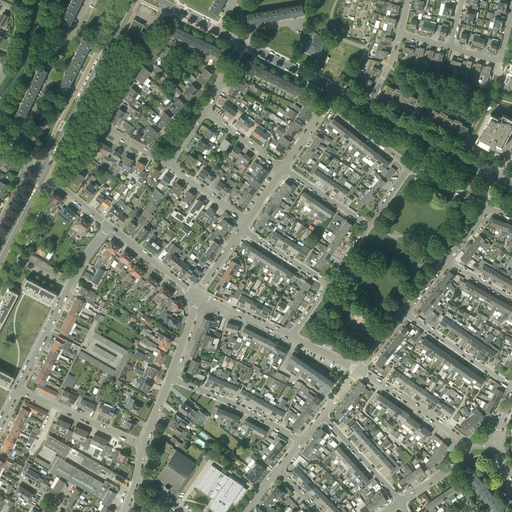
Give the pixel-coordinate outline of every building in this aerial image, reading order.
[(71,0),(66,10),(75,14),(78,7),(80,8),(82,5),(80,4),(81,0),(71,0)] [(222,9),(224,6),(222,5),(224,0),(213,0),(209,10),(217,15),(220,8),(222,9)] [(477,6),(478,0),(469,0),(468,4),(473,5),(472,8),(478,9),(479,6),(477,6)] [(445,4),(443,10),(452,12),(453,10),(452,10),(453,6),(449,5),(450,2),(444,1),(443,3),(445,4)] [(422,11),(424,5),(415,2),(414,4),(415,5),(414,9),(416,9),(416,12),(424,14),(425,11),(422,11)] [(386,16),(394,18),(395,15),(397,15),(399,10),(397,9),(398,5),(389,3),(388,8),(391,9),(389,16),(386,16)] [(284,8),(286,17),(293,16),(293,18),(297,17),(297,15),(304,14),(303,5),(284,8)] [(507,7),(498,5),(497,11),(495,10),(494,13),(500,15),(501,12),(505,13),(506,9),(507,9),(507,7)] [(275,19),(275,21),(279,20),(278,18),(286,17),(284,8),(266,11),(267,20),(275,19)] [(477,12),(478,9),(472,8),(471,10),(467,9),(466,13),(465,13),(465,15),(474,17),(475,12),(477,12)] [(75,14),(66,10),(58,26),(67,31),(70,24),(72,25),(73,21),(72,21),(75,14)] [(452,14),(452,12),(443,10),(442,16),(439,15),(439,18),(447,20),(447,17),(450,18),(451,14),(452,14)] [(267,20),(266,11),(247,14),(249,23),(256,22),(256,24),(260,23),(260,21),(267,20)] [(491,12),(489,21),(494,22),(503,25),(503,23),(504,19),(500,17),(500,15),(494,13),(491,12)] [(0,23),(4,26),(7,21),(6,20),(8,17),(3,13),(0,18),(0,17),(0,23)] [(473,23),(474,17),(465,15),(465,17),(464,21),(467,22),(466,25),(474,27),(475,24),(473,23)] [(394,18),(386,16),(384,22),(388,23),(386,31),(391,32),(392,28),(394,29),(395,23),(393,23),(394,18)] [(126,31),(133,35),(138,37),(141,31),(145,23),(133,18),(126,31)] [(419,26),(421,20),(418,19),(418,21),(411,19),(409,29),(413,30),(413,29),(415,30),(417,25),(419,26)] [(427,33),(430,23),(429,23),(429,24),(424,22),(424,20),(421,20),(419,26),(422,26),(421,32),(425,33),(427,33)] [(503,25),(494,22),(492,28),(490,28),(489,30),(497,32),(498,30),(501,30),(502,26),(502,27),(503,25)] [(175,36),(179,28),(176,27),(177,26),(172,24),(172,25),(168,23),(164,31),(175,36)] [(437,31),(439,24),(436,24),(435,25),(430,24),(430,23),(427,33),(429,34),(433,35),(434,30),(437,31)] [(439,24),(437,31),(440,31),(439,37),(441,37),(441,38),(445,39),(447,29),(441,27),(442,25),(439,24)] [(182,30),(179,28),(175,36),(186,41),(190,34),(187,32),(187,31),(182,29),(182,30)] [(380,39),(379,44),(386,46),(388,46),(389,42),(391,43),(392,38),(388,37),(389,35),(389,36),(390,33),(391,33),(392,32),(391,32),(386,31),(382,30),(382,31),(380,39)] [(145,33),(141,31),(138,37),(133,35),(130,42),(134,44),(135,43),(139,45),(140,41),(141,42),(146,33),(145,33)] [(319,35),(318,35),(316,33),(311,31),(309,35),(308,38),(307,37),(307,36),(304,41),(305,41),(306,41),(305,43),(306,43),(302,50),(317,57),(318,58),(319,59),(323,52),(321,51),(322,50),(322,49),(323,48),(323,46),(323,44),(323,42),(322,40),(321,38),(320,36),(319,36),(319,35)] [(470,39),(471,33),(468,33),(468,34),(462,33),(459,43),(463,44),(463,43),(465,44),(467,39),(470,39)] [(477,47),(480,37),(480,38),(474,36),(474,34),(471,33),(470,39),(473,40),(471,46),(475,47),(477,47)] [(194,35),(190,34),(186,41),(197,47),(201,39),(198,38),(199,36),(194,34),(194,35)] [(487,44),(489,38),(486,37),(486,39),(480,38),(480,37),(477,47),(479,48),(483,49),(485,44),(487,44)] [(83,38),(74,55),(83,59),(86,52),(88,53),(89,50),(88,49),(91,42),(83,38)] [(489,38),(487,44),(490,45),(489,50),(491,51),(495,53),(498,43),(492,41),(492,39),(489,38)] [(205,41),(201,39),(197,47),(208,52),(212,44),(209,43),(210,42),(205,39),(205,41)] [(220,47),(216,45),(215,44),(215,46),(212,44),(208,52),(219,57),(223,50),(220,48),(220,47)] [(376,52),(375,57),(384,60),(385,56),(387,56),(388,51),(384,50),(385,49),(386,46),(379,44),(377,52),(376,52)] [(410,65),(412,55),(414,47),(415,47),(415,45),(410,44),(409,47),(408,46),(408,45),(405,44),(402,52),(407,54),(405,64),(410,65)] [(155,46),(152,51),(158,56),(161,58),(165,53),(155,46)] [(418,48),(415,47),(414,47),(412,55),(417,56),(414,66),(419,68),(422,58),(424,50),(425,48),(420,47),(419,49),(417,49),(418,48)] [(427,51),(424,50),(422,58),(427,59),(424,69),(429,70),(432,60),(434,52),(434,51),(429,49),(429,52),(427,51)] [(154,61),(158,56),(152,51),(148,56),(154,61)] [(437,53),(434,52),(432,60),(436,62),(434,72),(439,73),(441,64),(442,64),(443,61),(442,60),(444,54),(439,52),(438,55),(437,54),(437,53)] [(66,72),(74,76),(77,69),(79,70),(81,67),(79,66),(83,59),(74,55),(66,72)] [(457,78),(460,68),(462,60),(463,59),(458,57),(457,60),(455,59),(456,58),(452,57),(450,66),(455,67),(452,77),(457,78)] [(368,66),(365,71),(372,75),(374,76),(376,72),(378,73),(380,69),(376,67),(377,65),(378,66),(380,62),(381,62),(371,59),(371,60),(371,61),(368,67),(368,66)] [(255,64),(256,63),(251,60),(251,62),(247,60),(243,67),(254,73),(258,65),(255,64)] [(465,61),(462,60),(460,68),(465,70),(462,79),(467,81),(470,71),(469,71),(472,63),(472,61),(467,60),(467,62),(465,62),(465,61)] [(475,64),(472,63),(469,71),(470,71),(474,72),(472,82),(477,83),(479,74),(481,66),(482,64),(477,63),(476,65),(475,65),(475,64)] [(261,67),(258,65),(254,73),(265,78),(269,71),(266,69),(266,68),(261,65),(261,67)] [(485,66),(481,66),(479,74),(484,75),(481,85),(486,86),(489,77),(490,78),(491,74),(490,74),(492,67),(487,65),(486,68),(484,67),(485,66)] [(42,81),(44,82),(45,79),(44,78),(47,71),(39,67),(30,84),(39,88),(42,81)] [(140,72),(147,77),(150,72),(144,67),(140,72)] [(205,68),(201,74),(207,79),(211,74),(205,68)] [(265,78),(269,80),(276,84),(280,76),(277,75),(278,73),(273,71),(272,72),(269,71),(265,78)] [(361,78),(358,83),(367,88),(369,84),(370,85),(373,81),(369,79),(370,77),(371,78),(372,75),(365,71),(361,78)] [(65,93),(68,88),(69,86),(71,87),(72,84),(70,83),(74,76),(66,72),(57,88),(65,93)] [(143,83),(146,85),(150,80),(147,77),(140,72),(136,78),(143,83)] [(203,84),(207,79),(201,74),(197,79),(203,84)] [(287,89),(291,82),(288,80),(289,79),(284,77),(283,78),(280,76),(276,84),(287,89)] [(232,86),(239,90),(241,86),(242,87),(243,84),(236,79),(232,86)] [(299,84),(295,82),(294,82),(294,83),(291,82),(287,89),(298,95),(302,87),(298,85),(299,84)] [(30,84),(22,100),(30,105),(34,98),(35,99),(37,96),(35,95),(39,88),(30,84)] [(172,87),(175,90),(179,95),(182,92),(174,85),(172,87)] [(187,89),(193,95),(198,90),(192,85),(187,89)] [(392,96),(393,94),(396,89),(395,89),(388,85),(385,92),(392,96)] [(239,90),(232,86),(229,92),(236,96),(238,93),(237,93),(239,90)] [(396,87),(395,89),(396,89),(393,94),(400,98),(403,93),(404,91),(396,87)] [(127,93),(134,98),(138,93),(131,88),(127,93)] [(193,95),(187,89),(182,94),(188,100),(193,95)] [(134,98),(127,93),(123,98),(133,106),(137,100),(134,98)] [(400,98),(399,100),(406,104),(407,102),(410,96),(403,93),(400,98)] [(410,95),(410,96),(407,102),(414,105),(414,106),(417,100),(418,99),(410,95)] [(174,103),(179,109),(184,104),(178,98),(174,103)] [(25,114),(27,115),(29,112),(27,111),(30,105),(22,100),(14,117),(22,121),(25,114)] [(179,109),(174,103),(171,100),(166,105),(163,102),(161,104),(165,109),(168,106),(169,107),(169,108),(174,114),(179,109)] [(414,106),(414,105),(413,107),(420,111),(424,104),(417,100),(414,106)] [(226,114),(231,108),(225,103),(220,110),(226,114)] [(237,111),(239,113),(243,107),(245,104),(242,103),(237,111)] [(303,106),(301,108),(309,114),(312,110),(311,110),(313,108),(306,103),(304,107),(303,106)] [(309,114),(301,108),(296,104),(293,107),(300,112),(298,115),(305,120),(309,114)] [(124,121),(129,114),(125,111),(124,112),(119,108),(115,114),(123,120),(124,121)] [(231,108),(226,114),(232,118),(236,112),(231,108)] [(288,112),(295,117),(297,114),(290,109),(288,112)] [(437,120),(437,118),(440,112),(433,109),(429,116),(437,120)] [(263,116),(261,115),(261,116),(263,117),(266,120),(271,113),(267,111),(263,116)] [(441,111),(440,112),(437,118),(444,122),(447,116),(448,115),(441,111)] [(160,117),(166,123),(171,118),(164,112),(160,117)] [(295,117),(288,112),(286,114),(293,120),(295,117)] [(502,155),(511,136),(511,119),(500,113),(498,117),(490,113),(489,116),(486,115),(473,140),(502,155)] [(116,124),(118,122),(121,123),(123,120),(115,114),(111,120),(116,124)] [(242,126),(247,119),(241,115),(236,122),(242,126)] [(444,122),(443,123),(451,127),(452,125),(451,125),(454,120),(447,116),(444,122)] [(166,123),(160,117),(156,123),(162,128),(166,123)] [(331,131),(334,128),(339,122),(334,119),(332,120),(330,118),(324,125),(328,128),(331,131)] [(455,118),(454,120),(451,125),(452,125),(458,129),(459,129),(461,124),(462,124),(462,122),(455,118)] [(37,131),(29,135),(32,140),(39,136),(38,134),(39,134),(44,127),(47,129),(52,123),(46,119),(37,131)] [(247,119),(242,126),(248,130),(253,124),(247,119)] [(291,120),(288,124),(298,130),(302,125),(295,120),(293,122),(291,120)] [(339,131),(343,126),(339,122),(334,128),(339,131)] [(132,128),(133,127),(127,123),(123,127),(126,130),(125,132),(128,134),(132,128)] [(294,136),(298,130),(288,124),(284,129),(279,125),(277,128),(288,135),(289,133),(294,136)] [(469,128),(462,124),(461,124),(459,129),(458,129),(457,131),(465,135),(469,128)] [(343,126),(339,131),(344,135),(348,130),(343,126)] [(152,128),(151,127),(147,132),(153,138),(158,133),(152,127),(152,128)] [(258,138),(263,131),(257,127),(252,133),(258,138)] [(204,134),(210,138),(209,139),(214,142),(216,139),(216,138),(219,134),(215,131),(214,132),(209,128),(204,134)] [(274,138),(287,147),(290,141),(286,138),(288,135),(277,128),(275,132),(281,136),(278,140),(274,138)] [(147,132),(144,130),(139,135),(149,143),(153,138),(147,132)] [(346,142),(348,139),(352,133),(348,130),(344,135),(341,138),(344,140),(341,143),(344,145),(346,142)] [(263,131),(258,138),(264,142),(269,135),(263,131)] [(320,132),(318,135),(317,135),(314,140),(322,145),(326,139),(327,137),(327,136),(325,135),(320,132)] [(352,133),(348,139),(353,142),(357,137),(352,133)] [(287,147),(274,138),(273,139),(271,137),(270,138),(267,142),(270,144),(270,145),(275,149),(276,148),(283,153),(287,147)] [(357,137),(353,142),(350,146),(353,147),(350,151),(352,153),(354,150),(362,141),(357,137)] [(223,147),(226,150),(229,146),(230,145),(229,145),(231,143),(225,138),(220,146),(217,144),(214,149),(216,151),(219,148),(221,149),(223,147)] [(196,147),(203,152),(206,148),(208,149),(210,147),(212,148),(214,145),(209,142),(207,145),(201,140),(196,147)] [(311,144),(316,148),(318,146),(320,148),(320,147),(324,149),(325,149),(326,148),(322,145),(314,140),(311,144)] [(367,144),(362,141),(354,150),(352,153),(351,154),(353,155),(357,150),(360,153),(362,150),(367,144)] [(101,160),(102,160),(105,162),(108,157),(105,155),(109,148),(109,147),(102,143),(100,146),(98,145),(95,150),(99,152),(101,153),(100,155),(103,157),(101,160)] [(307,149),(315,154),(318,149),(316,148),(311,144),(307,149)] [(360,153),(358,156),(360,158),(358,160),(360,162),(364,156),(371,148),(367,144),(362,150),(360,153)] [(231,161),(235,164),(238,159),(236,157),(241,150),(235,146),(229,154),(233,157),(231,161)] [(369,159),(370,160),(376,152),(371,148),(364,156),(366,158),(369,160),(369,159)] [(315,156),(318,158),(319,157),(315,154),(307,149),(304,154),(310,158),(312,159),(315,156)] [(108,157),(105,162),(107,163),(110,159),(116,162),(120,153),(114,150),(110,158),(108,157)] [(381,155),(376,152),(370,160),(374,163),(381,155)] [(238,159),(235,164),(237,165),(239,162),(242,165),(243,164),(248,167),(250,164),(248,162),(251,158),(246,153),(241,161),(238,159)] [(306,163),(310,158),(304,154),(301,159),(306,163)] [(195,167),(199,161),(201,162),(203,159),(197,156),(196,158),(191,155),(186,162),(192,166),(195,167)] [(373,170),(379,163),(381,164),(385,159),(381,155),(374,163),(371,168),(373,170)] [(119,162),(117,167),(114,172),(117,174),(120,168),(128,173),(129,171),(130,171),(132,167),(129,166),(132,160),(126,156),(122,163),(122,164),(119,162)] [(7,158),(6,160),(4,158),(0,162),(0,163),(6,167),(4,170),(6,171),(13,163),(7,158)] [(308,172),(309,170),(307,168),(306,169),(303,167),(304,165),(307,167),(309,165),(306,163),(301,159),(298,164),(300,166),(298,168),(304,172),(305,171),(308,172)] [(383,171),(381,174),(384,176),(386,174),(388,171),(385,169),(390,163),(385,159),(381,164),(378,167),(383,171)] [(145,165),(138,161),(135,166),(133,165),(132,167),(130,171),(129,172),(132,174),(133,171),(135,173),(138,175),(140,177),(141,178),(144,172),(141,170),(145,165)] [(74,171),(77,173),(78,174),(72,181),(75,183),(74,184),(77,185),(78,185),(85,177),(80,173),(84,168),(79,164),(74,171)] [(325,170),(316,164),(310,171),(310,172),(309,173),(318,179),(322,173),(325,170)] [(258,173),(265,177),(269,171),(268,171),(268,170),(267,169),(262,166),(258,173)] [(153,167),(149,173),(155,176),(154,177),(156,181),(161,175),(157,173),(159,171),(153,167)] [(209,172),(203,168),(198,174),(205,179),(209,172)] [(211,169),(209,172),(205,179),(210,183),(214,178),(216,179),(218,177),(218,176),(219,176),(221,173),(218,170),(216,173),(211,169)] [(265,177),(258,173),(255,170),(253,169),(252,171),(251,172),(253,173),(251,176),(261,183),(265,177)] [(332,172),(330,170),(328,172),(325,170),(322,173),(318,179),(323,183),(330,173),(331,174),(332,172)] [(379,180),(377,182),(382,187),(386,182),(381,178),(381,177),(376,172),(374,174),(376,176),(375,177),(379,180)] [(261,183),(251,176),(246,173),(245,176),(249,179),(247,182),(250,184),(257,189),(261,183)] [(332,180),(330,178),(332,175),(331,174),(330,173),(323,183),(328,186),(332,180)] [(87,185),(83,190),(91,196),(99,186),(93,182),(96,178),(92,174),(87,180),(89,182),(89,183),(87,185)] [(165,175),(160,182),(166,186),(171,179),(165,175)] [(328,186),(333,190),(337,183),(339,180),(341,181),(342,179),(339,177),(338,179),(335,176),(332,180),(328,186)] [(339,180),(337,183),(333,190),(338,193),(342,187),(344,184),(347,179),(344,177),(342,179),(341,181),(339,180)] [(230,178),(225,184),(221,191),(226,195),(231,189),(233,191),(234,190),(236,187),(238,184),(235,182),(234,184),(232,182),(233,181),(230,178)] [(223,181),(220,179),(215,186),(221,191),(225,184),(222,182),(223,181)] [(285,182),(282,187),(288,191),(292,193),(296,186),(289,182),(288,183),(285,182)] [(373,187),(378,191),(382,187),(377,182),(373,187)] [(176,183),(171,190),(177,194),(182,187),(176,183)] [(253,194),(257,189),(250,184),(249,186),(245,183),(242,187),(253,194)] [(102,191),(96,199),(98,201),(98,202),(100,203),(101,204),(105,198),(108,195),(105,193),(107,191),(106,190),(108,188),(107,187),(108,186),(105,184),(101,188),(103,190),(102,191)] [(349,196),(355,187),(352,185),(350,188),(344,184),(342,187),(338,193),(344,197),(345,196),(348,198),(349,196)] [(238,189),(236,187),(234,190),(249,200),(253,194),(242,187),(240,190),(238,189)] [(284,195),(288,191),(282,187),(278,191),(284,195)] [(369,191),(374,196),(378,191),(373,187),(369,191)] [(118,192),(117,192),(113,198),(116,200),(117,198),(120,194),(123,190),(121,188),(118,192)] [(164,196),(155,188),(147,199),(150,202),(156,206),(164,196)] [(229,196),(245,206),(249,200),(234,190),(233,191),(232,192),(229,196)] [(54,202),(58,195),(54,191),(49,199),(46,205),(49,207),(52,200),(54,202)] [(186,199),(189,201),(194,195),(188,191),(181,201),(183,202),(186,199)] [(278,191),(275,196),(281,200),(284,195),(278,191)] [(362,193),(360,191),(358,193),(361,195),(358,197),(367,205),(370,200),(365,196),(362,193)] [(374,196),(369,191),(365,196),(370,200),(374,196)] [(299,210),(300,210),(302,207),(309,195),(304,192),(301,197),(303,199),(300,202),(301,202),(298,208),(300,209),(299,210)] [(55,203),(52,210),(51,212),(54,214),(54,212),(58,205),(63,198),(58,195),(54,202),(55,203)] [(307,210),(314,199),(309,195),(302,207),(304,208),(307,210)] [(277,205),(279,206),(283,201),(281,200),(275,196),(272,201),(277,205)] [(105,198),(101,204),(102,205),(103,206),(104,206),(106,208),(113,199),(110,197),(108,200),(105,198)] [(367,205),(358,197),(356,200),(359,203),(357,205),(363,209),(367,205)] [(114,207),(113,206),(107,213),(111,216),(120,204),(123,201),(120,198),(119,199),(115,204),(116,205),(114,207)] [(182,222),(184,219),(186,221),(185,222),(189,224),(194,217),(195,217),(201,210),(205,206),(201,203),(203,202),(199,199),(198,200),(197,200),(192,206),(193,206),(190,211),(189,210),(188,212),(189,213),(185,217),(178,211),(174,216),(182,222)] [(324,205),(314,199),(307,210),(311,213),(313,215),(312,216),(315,218),(324,205)] [(111,216),(115,220),(120,212),(119,211),(122,206),(124,208),(127,204),(123,200),(123,201),(120,204),(111,216)] [(274,210),(277,205),(272,201),(268,206),(274,210)] [(141,216),(137,221),(133,218),(131,221),(131,222),(126,228),(127,229),(126,229),(128,231),(128,230),(131,232),(132,231),(133,231),(139,223),(142,226),(151,213),(156,206),(150,202),(140,215),(141,216)] [(125,217),(132,209),(131,208),(132,206),(129,203),(125,209),(116,221),(120,224),(125,217)] [(329,208),(324,205),(315,218),(318,220),(319,219),(321,220),(329,208)] [(71,219),(70,219),(75,213),(67,206),(65,209),(62,207),(58,213),(57,214),(68,223),(71,219)] [(171,206),(166,213),(171,217),(176,210),(171,206)] [(265,211),(278,220),(279,220),(274,217),(277,212),(274,210),(268,206),(265,211)] [(212,214),(215,210),(210,207),(205,212),(209,215),(205,220),(210,224),(213,221),(214,219),(211,217),(213,214),(212,214)] [(330,217),(332,218),(336,213),(329,208),(321,220),(319,223),(321,224),(325,218),(326,219),(328,216),(330,217)] [(130,221),(137,212),(134,210),(127,219),(130,221)] [(273,219),(277,222),(278,220),(265,211),(262,216),(267,220),(269,218),(272,220),(273,219)] [(153,215),(151,213),(142,226),(144,227),(142,230),(136,237),(142,241),(147,234),(149,235),(153,229),(147,224),(151,218),(153,215)] [(74,229),(75,229),(77,231),(80,228),(85,221),(85,220),(84,219),(83,219),(81,217),(81,218),(77,215),(74,220),(76,222),(71,228),(73,230),(74,229)] [(272,230),(274,228),(268,224),(270,221),(267,220),(262,216),(258,221),(264,225),(267,227),(270,229),(272,230)] [(489,228),(496,230),(499,220),(493,218),(489,228)] [(340,224),(341,224),(348,230),(352,224),(344,219),(340,224)] [(500,236),(505,222),(499,220),(496,230),(498,231),(497,236),(499,237),(500,236)] [(82,237),(83,235),(88,229),(87,228),(90,224),(88,223),(87,222),(86,221),(85,221),(80,228),(77,231),(80,233),(81,234),(80,235),(82,237)] [(222,227),(229,231),(233,226),(225,221),(223,223),(224,224),(222,227)] [(260,230),(264,225),(258,221),(255,226),(260,230)] [(339,227),(332,222),(330,224),(333,226),(340,230),(345,234),(348,230),(341,224),(339,227)] [(511,224),(505,222),(500,236),(502,237),(503,233),(506,235),(511,224)] [(277,241),(282,244),(288,235),(285,233),(290,226),(288,225),(285,228),(283,232),(277,241)] [(283,232),(285,228),(283,226),(281,229),(280,228),(277,227),(275,230),(271,237),(277,241),(283,232)] [(337,234),(336,235),(342,239),(345,234),(340,230),(333,226),(331,228),(334,230),(334,231),(337,234)] [(225,237),(229,231),(222,227),(220,230),(217,228),(214,232),(212,231),(210,233),(214,237),(216,234),(217,235),(219,233),(225,237)] [(153,229),(149,235),(149,236),(151,238),(146,244),(149,246),(149,247),(150,248),(151,248),(152,249),(158,240),(155,238),(157,235),(153,233),(156,230),(154,228),(153,229)] [(482,232),(491,239),(493,236),(484,229),(482,232)] [(336,235),(334,238),(331,235),(326,232),(324,235),(326,236),(329,238),(333,240),(338,244),(342,239),(336,235)] [(287,247),(291,241),(293,238),(288,235),(282,244),(287,247)] [(491,245),(489,243),(488,242),(487,244),(483,241),(485,239),(480,235),(476,239),(488,249),(491,245)] [(479,246),(486,251),(488,249),(476,239),(472,244),(477,248),(479,246)] [(161,243),(158,240),(152,249),(153,249),(152,250),(154,251),(155,251),(158,253),(162,248),(164,249),(168,244),(165,242),(163,241),(161,243)] [(333,240),(329,245),(335,249),(338,244),(333,240)] [(101,263),(103,260),(105,256),(115,244),(111,241),(105,247),(107,249),(103,254),(101,258),(100,257),(96,263),(94,267),(98,269),(99,268),(101,263)] [(209,247),(215,251),(220,245),(214,241),(209,247)] [(291,241),(287,247),(292,251),(296,244),(291,241)] [(335,249),(329,245),(328,247),(324,245),(317,241),(316,243),(318,244),(319,245),(331,254),(335,249)] [(174,255),(172,253),(177,247),(171,242),(165,250),(169,252),(165,257),(166,256),(167,257),(165,259),(166,260),(167,261),(168,261),(169,262),(174,255)] [(244,242),(241,247),(245,250),(244,251),(243,253),(246,254),(246,253),(250,256),(254,248),(244,242)] [(105,256),(103,260),(101,263),(102,264),(103,263),(105,264),(108,258),(112,253),(114,254),(119,247),(115,244),(105,256)] [(302,248),(296,244),(292,251),(297,254),(302,248)] [(304,244),(302,248),(297,254),(304,258),(310,248),(304,244)] [(472,244),(468,248),(474,253),(477,248),(472,244)] [(319,252),(328,259),(331,254),(319,245),(318,248),(321,250),(319,252)] [(215,251),(209,247),(205,253),(211,258),(215,251)] [(173,265),(179,258),(177,257),(182,250),(179,248),(174,255),(169,262),(171,263),(171,264),(172,265),(173,265)] [(179,270),(189,257),(184,263),(181,260),(187,254),(189,251),(187,248),(184,252),(179,258),(173,265),(179,270)] [(254,260),(259,251),(254,248),(250,256),(249,257),(254,260)] [(468,248),(465,253),(470,257),(474,253),(468,248)] [(113,268),(116,270),(128,254),(124,251),(119,258),(120,259),(113,268)] [(259,251),(254,260),(256,262),(254,265),(257,266),(264,254),(259,251)] [(313,254),(311,253),(311,254),(325,263),(328,259),(319,252),(317,255),(314,253),(313,254)] [(466,263),(470,257),(465,253),(460,258),(466,263)] [(132,263),(130,261),(133,258),(128,254),(116,270),(119,272),(126,263),(128,264),(127,265),(129,267),(131,264),(132,263)] [(264,254),(257,266),(259,267),(261,264),(264,266),(269,257),(264,254)] [(312,258),(317,262),(315,265),(321,269),(325,263),(311,254),(307,259),(310,261),(312,258)] [(203,255),(198,263),(195,267),(198,268),(199,267),(202,269),(208,259),(203,255)] [(183,273),(189,266),(193,260),(189,257),(179,270),(183,273)] [(269,257),(264,266),(268,269),(266,272),(267,273),(274,261),(269,257)] [(229,266),(237,271),(238,271),(235,270),(238,264),(232,260),(229,266)] [(492,265),(483,260),(478,267),(477,269),(487,274),(493,264),(492,265)] [(274,261),(267,273),(269,274),(271,271),(273,272),(271,275),(272,275),(279,264),(274,261)] [(183,273),(188,277),(192,271),(193,270),(195,267),(198,263),(195,262),(191,268),(189,266),(183,273)] [(129,267),(128,268),(131,270),(130,271),(131,273),(126,280),(129,282),(140,268),(135,265),(134,266),(131,264),(129,267)] [(274,283),(275,281),(284,267),(279,264),(272,275),(274,277),(269,284),(271,286),(274,283)] [(498,267),(493,264),(487,274),(492,277),(498,267)] [(503,270),(500,268),(502,265),(499,264),(498,267),(492,277),(497,280),(501,274),(503,270)] [(236,275),(237,271),(229,266),(225,272),(231,276),(233,273),(236,275)] [(289,270),(284,267),(275,281),(276,282),(277,283),(281,277),(283,278),(283,279),(289,270)] [(497,280),(508,286),(511,280),(511,278),(511,267),(510,270),(508,273),(506,272),(503,270),(501,274),(497,280)] [(104,271),(99,268),(98,269),(92,277),(91,280),(96,283),(98,281),(104,271)] [(140,268),(129,282),(125,287),(129,290),(133,285),(132,284),(137,277),(139,279),(144,272),(140,268)] [(295,277),(297,275),(289,270),(283,279),(286,281),(288,277),(290,279),(289,280),(292,281),(294,279),(295,277)] [(195,273),(192,271),(188,277),(191,279),(191,280),(193,281),(194,281),(199,276),(195,273)] [(446,276),(451,280),(455,276),(450,271),(446,276)] [(231,276),(225,272),(222,278),(228,281),(231,276)] [(141,294),(142,293),(143,293),(154,279),(149,276),(144,282),(146,284),(141,290),(139,293),(141,294)] [(298,283),(303,286),(308,290),(311,284),(306,281),(304,283),(299,280),(301,278),(298,276),(295,281),(298,283)] [(442,281),(455,291),(456,289),(452,285),(452,284),(450,282),(451,280),(446,276),(442,281)] [(21,287),(36,294),(41,285),(26,277),(21,287)] [(225,287),(228,281),(222,278),(219,283),(225,287)] [(143,293),(142,294),(145,297),(147,294),(151,289),(153,290),(159,283),(154,279),(143,293)] [(453,293),(455,291),(442,281),(439,285),(447,292),(449,289),(453,293)] [(461,285),(459,288),(470,295),(467,301),(469,302),(478,287),(467,281),(467,282),(464,281),(462,285),(461,285)] [(225,287),(219,283),(215,289),(222,293),(225,287)] [(36,294),(43,298),(51,302),(56,293),(41,285),(36,294)] [(435,290),(440,294),(446,299),(447,298),(444,295),(447,292),(439,285),(435,290)] [(95,293),(89,290),(81,286),(82,286),(79,292),(78,292),(86,296),(87,295),(88,296),(86,299),(93,303),(95,300),(94,299),(96,294),(95,293)] [(154,301),(157,303),(168,290),(163,286),(158,293),(159,294),(154,301)] [(308,290),(303,286),(299,291),(305,295),(308,290)] [(474,298),(477,300),(480,296),(483,290),(478,287),(469,302),(471,304),(472,302),(474,298)] [(1,303),(10,308),(18,293),(8,288),(1,303)] [(292,294),(296,296),(302,300),(305,295),(299,291),(296,289),(295,289),(292,294)] [(172,294),(168,290),(157,303),(160,306),(165,299),(167,301),(172,294)] [(431,294),(439,301),(440,301),(439,301),(441,299),(438,296),(440,294),(435,290),(431,294)] [(480,296),(485,299),(488,293),(483,290),(480,296)] [(245,304),(250,307),(253,300),(251,299),(253,296),(252,295),(253,292),(251,291),(250,294),(245,304)] [(245,304),(250,294),(250,293),(247,297),(241,294),(240,296),(239,300),(238,301),(245,304)] [(488,305),(488,306),(493,296),(488,293),(485,299),(483,303),(488,305)] [(427,299),(440,310),(442,311),(443,309),(438,304),(439,301),(431,294),(427,299)] [(259,303),(262,296),(260,295),(258,298),(257,297),(255,301),(253,300),(250,307),(255,310),(259,303)] [(255,310),(261,312),(264,306),(262,305),(264,301),(263,300),(264,297),(262,296),(259,303),(255,310)] [(293,301),(299,304),(302,300),(296,296),(293,301)] [(488,306),(493,308),(499,299),(493,296),(488,306)] [(76,297),(74,302),(84,307),(84,308),(87,310),(88,308),(90,305),(94,307),(93,307),(102,312),(104,308),(102,308),(99,306),(96,304),(93,303),(86,299),(85,301),(77,297),(76,297)] [(164,309),(173,312),(174,312),(174,310),(183,309),(182,303),(181,303),(180,300),(174,301),(172,299),(166,306),(164,309)] [(287,304),(290,306),(296,310),(299,304),(293,301),(290,299),(287,304)] [(434,308),(437,310),(440,313),(442,311),(440,310),(427,299),(423,304),(431,310),(432,310),(434,308)] [(498,311),(504,302),(499,299),(493,308),(491,312),(490,314),(492,316),(493,313),(495,309),(498,311)] [(74,302),(71,308),(78,311),(81,313),(84,308),(84,307),(74,302)] [(496,315),(499,316),(498,318),(500,319),(499,322),(509,305),(504,302),(498,311),(496,315)] [(0,304),(0,322),(2,323),(10,308),(1,303),(0,304)] [(269,303),(267,307),(264,306),(261,312),(267,316),(268,315),(271,316),(272,314),(273,310),(275,306),(269,303)] [(437,318),(439,316),(432,310),(431,310),(423,304),(420,308),(429,316),(430,314),(433,316),(431,319),(434,321),(437,318)] [(502,323),(504,319),(507,320),(511,311),(511,306),(509,305),(499,322),(502,323)] [(287,311),(293,315),(296,310),(290,306),(287,311)] [(76,316),(79,318),(78,319),(82,321),(83,319),(79,318),(80,317),(79,315),(77,314),(78,311),(71,308),(68,313),(76,317),(76,316)] [(167,315),(166,318),(164,322),(177,327),(179,321),(174,319),(175,317),(171,316),(173,312),(164,309),(162,312),(161,313),(167,315)] [(134,316),(149,326),(152,320),(138,310),(134,316)] [(289,320),(293,315),(287,311),(284,316),(289,320)] [(68,313),(66,318),(73,322),(76,317),(68,313)] [(444,316),(441,314),(437,320),(446,327),(450,321),(450,320),(452,318),(446,313),(444,316)] [(281,315),(278,320),(280,321),(286,325),(289,320),(284,316),(281,315)] [(201,324),(208,327),(210,328),(217,330),(219,325),(220,320),(216,319),(215,321),(208,319),(204,317),(201,324)] [(460,327),(458,326),(460,322),(462,319),(460,317),(458,321),(455,324),(451,330),(456,333),(460,327)] [(66,318),(63,323),(70,327),(73,322),(66,318)] [(455,324),(450,321),(446,327),(451,330),(455,324)] [(461,337),(468,327),(469,324),(470,323),(468,321),(465,325),(463,324),(460,327),(456,333),(461,337)] [(75,337),(72,335),(69,334),(69,333),(68,333),(69,331),(70,327),(63,323),(60,329),(61,329),(63,330),(62,333),(73,339),(75,337)] [(411,323),(409,326),(409,325),(407,324),(401,331),(407,335),(410,337),(413,340),(416,342),(420,336),(416,334),(414,337),(409,333),(411,330),(412,328),(411,328),(414,325),(411,323)] [(199,331),(210,335),(211,333),(209,332),(210,328),(208,327),(201,324),(199,331)] [(234,336),(235,332),(237,332),(239,326),(233,324),(232,331),(231,334),(230,337),(230,338),(228,341),(231,342),(233,336),(234,336)] [(242,334),(247,336),(250,330),(245,327),(242,334)] [(472,331),(468,327),(461,337),(466,340),(470,334),(472,331)] [(480,341),(478,340),(481,336),(480,335),(485,328),(483,327),(480,331),(477,334),(475,338),(471,344),(476,347),(480,341)] [(250,330),(247,336),(246,340),(244,343),(236,358),(239,359),(245,347),(247,341),(251,342),(255,333),(250,330)] [(156,334),(159,336),(158,338),(169,345),(172,340),(157,331),(156,334)] [(195,340),(214,347),(217,348),(219,339),(214,337),(210,335),(199,331),(195,340)] [(398,335),(403,340),(407,335),(401,331),(398,335)] [(470,334),(466,340),(471,344),(475,338),(477,334),(475,333),(472,331),(470,334)] [(147,334),(149,336),(160,343),(158,346),(165,351),(169,345),(158,338),(148,332),(147,334)] [(485,339),(483,337),(480,341),(476,347),(481,351),(485,345),(492,334),(490,332),(485,339)] [(251,343),(253,344),(251,349),(253,351),(254,349),(256,345),(258,342),(261,335),(255,333),(251,342),(251,343)] [(486,354),(492,345),(492,344),(490,343),(495,336),(492,334),(485,345),(481,351),(486,354)] [(261,335),(258,342),(260,343),(263,344),(266,338),(261,335)] [(406,342),(403,340),(398,335),(394,340),(399,344),(402,347),(405,349),(407,347),(404,344),(406,342)] [(56,339),(53,344),(60,348),(63,343),(64,344),(65,343),(70,345),(72,342),(59,336),(58,340),(56,339)] [(422,347),(423,348),(428,340),(425,338),(423,339),(421,337),(415,347),(420,350),(422,347)] [(150,347),(153,343),(145,338),(142,343),(150,347)] [(263,344),(265,346),(268,347),(271,341),(266,338),(263,344)] [(203,347),(213,351),(215,352),(217,348),(214,347),(195,340),(192,348),(202,351),(203,347)] [(396,349),(399,344),(394,340),(390,344),(396,349)] [(425,353),(432,343),(428,340),(423,348),(424,348),(422,351),(425,353)] [(266,350),(265,354),(268,356),(270,352),(272,353),(274,350),(277,344),(271,341),(268,347),(266,350)] [(430,353),(436,345),(432,343),(425,353),(428,356),(430,353)] [(53,344),(50,350),(58,353),(60,348),(53,344)] [(275,360),(282,346),(277,344),(274,350),(272,353),(270,357),(272,358),(275,359),(275,360)] [(396,349),(390,344),(387,349),(392,353),(395,356),(398,359),(400,357),(394,351),(396,349)] [(436,345),(430,353),(428,356),(432,359),(434,356),(439,348),(436,345)] [(500,350),(492,345),(486,354),(492,358),(493,356),(496,358),(497,357),(500,350)] [(284,355),(286,356),(286,354),(289,350),(282,346),(275,360),(278,362),(280,357),(281,354),(284,355)] [(158,353),(156,356),(163,359),(166,354),(156,348),(154,351),(158,353)] [(192,348),(190,355),(196,357),(197,354),(196,354),(197,352),(201,354),(202,351),(192,348)] [(438,358),(443,351),(439,348),(434,356),(438,358)] [(392,353),(387,349),(383,354),(388,358),(392,353)] [(50,350),(48,355),(55,359),(58,353),(50,350)] [(135,354),(145,360),(147,356),(137,350),(135,354)] [(441,361),(447,353),(443,351),(438,358),(441,361)] [(163,359),(156,356),(152,353),(152,354),(150,353),(149,353),(148,354),(149,355),(151,356),(149,359),(159,365),(163,359)] [(447,353),(441,361),(439,364),(442,366),(444,363),(445,363),(450,356),(447,353)] [(286,369),(295,375),(298,377),(302,372),(300,371),(301,369),(302,369),(307,363),(293,354),(288,360),(290,361),(288,363),(289,364),(286,369)] [(385,363),(388,358),(383,354),(379,358),(385,363)] [(48,355),(45,360),(53,364),(55,359),(48,355)] [(449,366),(454,358),(450,356),(445,363),(449,366)] [(381,367),(385,363),(379,358),(375,363),(378,365),(376,368),(380,371),(382,369),(381,367)] [(453,368),(458,361),(454,358),(449,366),(453,368)] [(191,362),(189,365),(198,368),(199,364),(201,365),(202,363),(192,359),(191,362)] [(50,369),(53,364),(45,360),(42,366),(50,369)] [(456,371),(462,363),(458,361),(453,368),(456,371)] [(300,376),(310,382),(313,385),(321,372),(307,363),(302,369),(303,370),(303,369),(305,370),(305,371),(304,371),(300,376)] [(460,374),(465,366),(462,363),(456,371),(460,374)] [(399,367),(397,370),(395,369),(390,375),(395,378),(400,372),(404,366),(402,364),(400,367),(399,367)] [(146,378),(148,374),(153,376),(155,374),(156,374),(156,373),(157,374),(158,372),(157,372),(158,370),(147,365),(144,371),(135,367),(133,371),(139,374),(146,378)] [(202,370),(198,368),(189,365),(188,368),(189,368),(188,371),(192,373),(191,376),(204,380),(205,376),(199,373),(199,372),(201,373),(202,370)] [(40,371),(47,375),(49,372),(53,374),(54,372),(52,371),(53,371),(50,369),(42,366),(40,371)] [(406,368),(407,367),(404,366),(400,372),(395,378),(400,382),(405,376),(407,372),(405,370),(406,368)] [(464,376),(469,369),(465,366),(460,374),(464,376)] [(0,381),(8,385),(13,376),(0,369),(0,381)] [(115,371),(113,369),(110,375),(118,379),(120,374),(115,371)] [(216,377),(217,374),(217,373),(219,370),(217,369),(213,376),(210,374),(207,381),(213,384),(216,377)] [(473,371),(469,369),(464,376),(467,379),(473,371)] [(47,375),(40,371),(37,376),(45,380),(47,375)] [(221,379),(224,372),(222,371),(220,374),(217,373),(217,374),(216,377),(213,384),(218,386),(221,379)] [(400,382),(405,385),(410,379),(412,376),(414,373),(412,371),(410,374),(407,372),(405,376),(400,382)] [(467,379),(471,381),(476,374),(473,371),(467,379)] [(221,379),(218,386),(224,388),(228,378),(225,376),(226,373),(224,372),(221,379)] [(235,377),(236,376),(237,373),(234,372),(232,378),(231,377),(230,378),(228,378),(224,388),(229,391),(232,384),(235,377)] [(313,385),(315,383),(321,388),(319,391),(325,395),(330,388),(335,382),(321,372),(313,385)] [(63,383),(66,384),(70,386),(72,380),(74,377),(68,374),(63,383)] [(146,378),(139,374),(138,376),(140,377),(137,382),(139,383),(136,388),(140,390),(141,389),(147,392),(151,386),(145,382),(147,379),(146,378)] [(473,386),(475,384),(480,376),(476,374),(471,381),(469,384),(473,386)] [(45,380),(37,376),(34,382),(35,382),(38,383),(41,385),(42,385),(45,380)] [(235,393),(238,386),(239,382),(236,381),(238,377),(236,376),(235,377),(232,384),(229,391),(235,393)] [(264,386),(269,388),(274,378),(270,376),(264,386)] [(479,387),(480,388),(485,380),(484,379),(480,376),(475,384),(479,387)] [(415,383),(410,389),(415,392),(420,386),(424,380),(422,378),(420,380),(417,379),(415,383)] [(125,384),(117,379),(115,383),(123,387),(125,384)] [(410,379),(405,385),(410,389),(415,383),(410,379)] [(420,396),(425,399),(430,393),(437,382),(438,380),(437,379),(435,382),(433,381),(426,391),(425,390),(420,396)] [(252,383),(251,385),(244,398),(249,401),(253,394),(251,393),(253,389),(252,389),(256,381),(254,380),(252,383)] [(368,395),(370,397),(371,396),(374,392),(372,390),(370,392),(364,387),(366,385),(361,381),(357,386),(362,390),(365,392),(368,395)] [(247,386),(244,384),(239,395),(244,398),(251,385),(252,383),(249,382),(247,386)] [(436,388),(439,384),(437,382),(430,393),(425,399),(430,403),(435,396),(432,395),(435,392),(434,391),(436,388)] [(498,383),(495,387),(493,386),(491,389),(489,389),(489,390),(490,391),(500,396),(503,391),(500,389),(501,386),(498,383)] [(362,390),(357,386),(353,390),(358,395),(362,390)] [(420,386),(415,392),(420,396),(425,390),(420,386)] [(264,387),(258,397),(255,404),(260,407),(263,400),(261,399),(264,395),(263,395),(266,388),(264,387)] [(311,395),(308,393),(310,390),(305,387),(302,391),(306,395),(309,397),(318,405),(322,400),(316,395),(315,397),(311,394),(311,395)] [(430,403),(435,406),(440,400),(448,388),(445,387),(441,392),(439,395),(439,394),(436,397),(435,396),(430,403)] [(77,393),(71,390),(70,393),(67,400),(73,403),(76,396),(77,394),(80,395),(82,390),(82,389),(79,388),(77,393)] [(449,397),(448,396),(450,392),(451,393),(453,390),(451,389),(450,390),(448,388),(440,400),(435,406),(440,410),(446,401),(449,397)] [(82,399),(82,398),(78,406),(85,409),(90,397),(84,394),(86,391),(82,389),(82,390),(80,395),(83,397),(82,399)] [(70,393),(64,390),(60,398),(67,400),(70,393)] [(361,397),(358,395),(353,390),(349,395),(358,402),(361,397)] [(486,392),(489,394),(487,397),(488,397),(491,399),(498,402),(500,396),(490,391),(489,390),(488,390),(486,392)] [(374,397),(370,402),(376,407),(379,404),(384,396),(380,394),(377,392),(374,397)] [(95,404),(92,403),(95,394),(92,393),(90,397),(85,409),(91,411),(95,404)] [(249,401),(255,404),(258,397),(253,394),(249,401)] [(454,401),(445,413),(450,417),(454,410),(452,408),(458,398),(461,400),(462,397),(458,394),(454,401)] [(345,400),(351,404),(354,406),(356,404),(362,409),(364,407),(363,406),(361,404),(358,402),(349,395),(345,400)] [(265,410),(271,399),(266,396),(263,400),(260,407),(265,410)] [(270,413),(276,403),(276,402),(273,401),(275,398),(273,396),(271,399),(265,410),(270,413)] [(382,406),(388,399),(384,396),(379,404),(382,406)] [(318,405),(309,397),(307,399),(309,400),(306,403),(314,409),(318,405)] [(454,401),(451,399),(449,397),(446,401),(440,410),(445,413),(454,401)] [(279,404),(276,403),(270,413),(276,416),(283,403),(285,400),(282,398),(279,404)] [(386,409),(391,401),(388,399),(382,406),(386,409)] [(495,407),(498,402),(491,399),(489,404),(495,407)] [(288,408),(285,405),(287,401),(285,400),(276,416),(281,419),(284,413),(286,414),(288,408)] [(351,404),(345,400),(342,404),(347,409),(351,404)] [(25,401),(19,412),(27,416),(29,411),(30,411),(28,410),(25,409),(28,403),(25,401)] [(395,404),(391,401),(386,409),(390,412),(395,404)] [(129,409),(136,413),(137,413),(138,413),(140,408),(139,408),(140,407),(133,403),(132,403),(130,402),(127,407),(129,409)] [(302,405),(300,403),(298,405),(310,414),(314,409),(306,403),(305,402),(302,405)] [(495,407),(489,404),(485,402),(482,407),(485,409),(484,411),(485,412),(490,416),(492,412),(495,407)] [(105,417),(108,409),(103,407),(104,405),(100,403),(97,410),(100,412),(99,414),(104,416),(103,417),(105,417)] [(182,405),(181,405),(179,407),(180,408),(179,409),(188,416),(190,414),(194,416),(192,419),(198,423),(205,414),(199,410),(197,412),(188,406),(184,403),(182,405)] [(350,411),(347,409),(342,404),(338,409),(347,416),(349,413),(351,415),(353,417),(355,415),(353,413),(350,411)] [(392,416),(399,407),(395,404),(390,412),(388,414),(391,417),(392,416)] [(310,414),(298,405),(297,406),(297,407),(300,409),(299,410),(302,412),(301,414),(307,419),(310,414)] [(218,407),(216,413),(219,414),(216,421),(218,422),(224,410),(218,407)] [(395,419),(397,417),(402,409),(399,407),(392,416),(395,419)] [(464,413),(466,416),(468,414),(466,411),(463,407),(460,410),(463,414),(464,413)] [(475,414),(479,420),(484,417),(482,414),(485,412),(484,411),(478,407),(472,411),(475,414)] [(114,412),(108,409),(105,417),(106,418),(106,417),(111,419),(112,417),(115,418),(118,411),(115,410),(114,412)] [(295,414),(289,409),(288,412),(297,419),(303,423),(307,419),(301,414),(299,416),(296,413),(295,414)] [(350,419),(347,416),(338,409),(334,414),(342,420),(345,424),(349,420),(350,419)] [(406,412),(402,409),(397,417),(401,419),(406,412)] [(227,418),(229,412),(224,410),(218,422),(218,424),(219,426),(222,420),(224,417),(227,418)] [(27,422),(25,421),(27,416),(19,412),(17,417),(27,422)] [(225,428),(228,430),(230,424),(232,420),(235,414),(229,412),(227,418),(225,421),(228,422),(225,428)] [(288,412),(286,415),(284,420),(287,421),(289,417),(290,416),(292,418),(295,421),(293,424),(299,428),(303,423),(297,419),(288,412)] [(409,416),(410,414),(406,412),(401,419),(399,422),(403,424),(409,416)] [(134,420),(130,418),(131,415),(127,413),(124,420),(127,421),(124,426),(132,430),(134,426),(134,427),(135,424),(132,423),(134,420)] [(185,428),(186,426),(187,424),(191,427),(194,423),(188,419),(186,421),(175,414),(172,419),(179,424),(185,428)] [(235,414),(232,420),(237,423),(240,417),(235,414)] [(475,414),(470,418),(475,424),(479,420),(475,414)] [(405,428),(407,426),(413,418),(409,416),(403,424),(402,425),(405,428)] [(25,427),(27,422),(17,417),(14,423),(24,428),(24,429),(27,431),(28,428),(25,427)] [(55,424),(52,423),(49,431),(53,433),(55,428),(60,430),(64,420),(64,421),(63,420),(63,421),(58,418),(55,424)] [(411,429),(416,421),(413,418),(407,426),(411,429)] [(470,418),(465,421),(470,427),(475,424),(470,418)] [(180,435),(184,439),(186,436),(188,433),(183,430),(185,428),(179,424),(172,419),(168,424),(181,433),(180,435)] [(355,422),(353,419),(348,423),(346,425),(353,432),(358,427),(354,422),(355,422)] [(67,439),(70,431),(67,430),(70,424),(65,421),(64,421),(64,420),(60,430),(65,432),(63,437),(67,439)] [(242,433),(244,435),(251,422),(246,420),(241,428),(244,429),(242,433)] [(414,431),(420,424),(416,421),(411,429),(414,431)] [(465,431),(470,427),(465,421),(460,425),(465,431)] [(251,422),(244,435),(246,436),(248,433),(249,433),(251,430),(253,431),(256,425),(251,422)] [(14,423),(11,428),(19,432),(20,429),(23,430),(24,429),(24,428),(14,423)] [(233,425),(230,424),(228,430),(230,432),(234,434),(236,429),(232,427),(233,425)] [(416,436),(418,434),(423,427),(420,424),(414,431),(413,433),(416,436)] [(254,440),(256,438),(261,428),(256,425),(253,431),(255,432),(251,439),(254,440)] [(73,432),(70,431),(67,439),(71,441),(73,436),(78,438),(82,428),(82,429),(81,428),(76,426),(73,432)] [(358,427),(353,432),(357,437),(363,431),(358,427)] [(423,427),(418,434),(422,437),(427,429),(423,427)] [(19,432),(11,428),(9,433),(16,437),(19,432)] [(32,430),(28,428),(27,431),(27,432),(30,434),(29,437),(30,437),(34,439),(37,434),(31,431),(32,430)] [(85,446),(88,438),(85,437),(88,432),(83,429),(82,429),(82,428),(78,438),(83,440),(81,445),(85,446)] [(261,428),(256,438),(259,439),(261,435),(263,437),(267,431),(261,428)] [(317,433),(323,438),(327,433),(322,428),(317,433)] [(423,442),(431,432),(427,429),(422,437),(420,439),(423,442)] [(361,441),(367,436),(366,436),(369,434),(366,431),(364,433),(363,431),(357,437),(361,441)] [(16,437),(9,433),(6,438),(14,442),(16,437)] [(317,433),(314,438),(319,442),(323,438),(317,433)] [(43,444),(43,445),(65,457),(68,452),(76,457),(77,454),(83,458),(80,464),(98,474),(101,469),(108,473),(115,477),(113,480),(120,484),(121,483),(122,484),(123,481),(122,481),(124,478),(113,472),(113,471),(79,452),(49,434),(43,444)] [(94,434),(92,439),(88,438),(85,446),(84,449),(87,450),(91,443),(97,445),(100,437),(94,434)] [(277,435),(275,438),(274,440),(271,438),(271,439),(268,436),(266,438),(281,450),(285,446),(284,445),(287,441),(277,435)] [(441,444),(438,447),(444,452),(449,446),(434,435),(431,439),(430,440),(432,443),(435,440),(441,444)] [(196,463),(176,450),(172,447),(175,443),(180,446),(182,444),(177,440),(172,436),(170,439),(174,442),(172,444),(168,442),(167,441),(162,448),(172,455),(156,480),(165,486),(164,488),(165,486),(169,489),(168,490),(169,489),(175,493),(174,493),(175,493),(192,469),(194,465),(196,463)] [(365,445),(373,439),(372,438),(370,440),(367,436),(361,441),(365,445)] [(100,437),(97,445),(103,448),(102,451),(100,456),(103,457),(105,453),(108,446),(105,445),(107,440),(100,437)] [(14,442),(6,438),(3,444),(11,448),(14,442)] [(281,450),(266,438),(265,441),(273,448),(272,450),(277,455),(281,450)] [(325,447),(322,445),(319,442),(314,438),(310,443),(315,447),(318,449),(321,446),(324,449),(325,447)] [(338,444),(332,438),(328,442),(334,448),(338,444)] [(388,440),(387,438),(380,444),(378,442),(369,450),(373,455),(379,449),(382,447),(384,444),(388,440)] [(369,450),(378,442),(377,442),(374,441),(373,439),(365,445),(369,450)] [(315,447),(310,443),(306,447),(315,454),(317,456),(319,454),(319,455),(319,454),(317,452),(319,450),(318,449),(315,447)] [(3,444),(1,449),(8,453),(8,454),(9,454),(8,457),(13,460),(15,457),(11,455),(14,450),(13,450),(14,449),(11,448),(3,444)] [(253,454),(257,449),(252,445),(249,450),(252,453),(253,454)] [(432,450),(435,452),(440,457),(444,452),(438,447),(436,445),(432,450)] [(325,466),(332,460),(343,450),(339,446),(334,450),(335,451),(332,454),(333,455),(330,457),(326,461),(323,463),(325,466)] [(399,446),(398,448),(396,450),(400,455),(404,451),(399,446)] [(302,452),(306,455),(304,457),(309,461),(312,458),(313,456),(315,454),(306,447),(302,452)] [(379,449),(373,455),(377,459),(383,454),(379,449)] [(268,455),(273,460),(277,455),(272,450),(268,455)] [(343,450),(332,460),(334,461),(336,459),(339,462),(347,455),(343,450)] [(381,463),(390,456),(388,454),(386,451),(383,454),(377,459),(381,463)] [(110,452),(109,455),(125,462),(128,455),(120,452),(119,455),(110,452)] [(431,457),(436,462),(440,457),(435,452),(431,457)] [(265,469),(255,461),(255,460),(257,457),(253,454),(252,453),(250,455),(250,456),(252,459),(247,465),(248,466),(260,475),(265,469)] [(0,466),(2,467),(4,468),(5,468),(8,463),(11,464),(13,461),(1,455),(0,457),(0,466)] [(65,478),(70,481),(74,484),(80,487),(85,490),(109,504),(116,493),(115,493),(118,488),(105,480),(103,483),(90,476),(88,474),(55,455),(47,468),(59,475),(65,478)] [(273,460),(268,455),(264,460),(269,464),(273,460)] [(304,463),(306,460),(300,455),(299,455),(300,455),(301,456),(299,459),(297,458),(293,464),(295,466),(300,460),(304,463)] [(347,455),(339,462),(341,464),(335,468),(336,469),(335,470),(337,471),(339,469),(340,468),(343,466),(346,463),(351,459),(347,455)] [(385,468),(394,460),(390,456),(381,463),(385,468)] [(426,463),(427,463),(425,465),(430,469),(431,467),(432,467),(436,462),(431,457),(426,463)] [(351,459),(346,463),(350,468),(355,463),(351,459)] [(395,463),(394,460),(385,468),(389,472),(390,472),(392,474),(396,471),(400,467),(395,463)] [(24,474),(30,477),(34,471),(28,468),(31,464),(28,463),(23,471),(25,472),(24,474)] [(346,475),(348,477),(358,467),(355,463),(350,468),(351,469),(348,472),(349,472),(346,475)] [(236,505),(247,489),(243,486),(244,485),(230,475),(229,477),(211,464),(196,487),(213,499),(211,503),(217,507),(215,510),(218,511),(225,511),(232,502),(236,505)] [(404,465),(402,467),(406,473),(403,475),(404,477),(409,483),(414,480),(409,474),(407,470),(405,467),(404,465)] [(247,471),(245,474),(254,482),(260,475),(248,466),(245,469),(247,471)] [(421,466),(414,470),(419,476),(425,472),(421,466)] [(296,477),(302,472),(297,467),(291,472),(296,477)] [(355,474),(357,476),(362,472),(358,467),(348,477),(349,479),(355,474)] [(303,474),(302,472),(296,477),(301,481),(309,473),(312,471),(310,469),(307,471),(306,471),(303,474)] [(419,476),(414,470),(409,474),(414,480),(419,476)] [(467,475),(474,485),(481,479),(480,477),(481,476),(477,472),(476,473),(474,470),(467,475)] [(37,473),(34,471),(30,477),(35,481),(40,472),(38,471),(37,473)] [(40,484),(44,477),(41,476),(42,473),(40,472),(35,481),(40,484)] [(332,476),(328,472),(323,476),(325,478),(327,481),(332,476)] [(366,476),(362,472),(357,476),(361,480),(366,476)] [(305,486),(313,478),(309,473),(301,481),(305,486)] [(398,481),(403,487),(409,483),(404,477),(401,479),(396,473),(395,474),(392,477),(396,483),(398,481)] [(49,481),(49,480),(51,477),(49,475),(48,477),(45,475),(44,477),(40,484),(45,487),(43,490),(46,491),(49,486),(46,485),(49,481)] [(56,483),(62,487),(65,482),(63,481),(65,478),(59,475),(58,477),(59,478),(56,483)] [(314,480),(313,478),(305,486),(309,490),(320,479),(321,478),(319,476),(314,480)] [(361,480),(355,485),(357,487),(360,485),(364,483),(365,485),(370,480),(366,476),(361,480)] [(319,484),(322,481),(320,479),(309,490),(314,494),(322,486),(319,484)] [(488,486),(485,482),(484,483),(481,479),(474,485),(482,494),(489,489),(487,487),(488,486)] [(59,493),(62,487),(56,483),(53,489),(54,490),(57,491),(59,493)] [(461,493),(465,490),(463,487),(460,483),(455,486),(455,485),(450,488),(454,493),(456,497),(461,493)] [(19,485),(13,495),(18,498),(24,488),(19,485)] [(322,503),(327,498),(326,496),(329,493),(328,492),(330,490),(334,486),(332,485),(329,488),(318,499),(322,503)] [(277,486),(272,491),(278,496),(283,491),(277,486)] [(322,486),(314,494),(318,499),(329,488),(327,486),(324,489),(322,486)] [(84,493),(85,490),(80,487),(78,490),(75,488),(72,493),(78,497),(80,494),(85,497),(86,495),(84,493)] [(22,501),(28,491),(24,488),(18,498),(22,501)] [(367,499),(364,501),(370,511),(376,508),(367,495),(365,492),(363,489),(362,488),(358,492),(359,495),(362,492),(367,499)] [(450,488),(445,491),(451,500),(456,497),(454,493),(450,488)] [(367,495),(376,508),(380,505),(376,499),(373,495),(374,494),(372,493),(370,489),(369,489),(365,492),(367,495)] [(495,495),(492,490),(490,491),(489,489),(482,494),(490,504),(497,499),(494,496),(495,495)] [(380,490),(374,494),(373,495),(376,499),(380,505),(390,498),(386,492),(383,494),(380,490)] [(28,491),(22,501),(27,504),(28,502),(30,504),(34,498),(31,496),(33,494),(28,491)] [(272,491),(268,497),(274,502),(278,496),(272,491)] [(440,495),(444,500),(446,503),(448,502),(452,506),(454,505),(451,500),(445,491),(440,495)] [(78,497),(72,493),(69,498),(75,502),(78,504),(81,499),(78,497)] [(327,498),(322,503),(326,507),(332,502),(334,499),(337,497),(337,496),(336,495),(335,495),(333,497),(332,496),(329,499),(327,498)] [(435,498),(439,503),(444,500),(440,495),(435,498)] [(270,507),(274,502),(268,497),(263,502),(269,506),(266,509),(269,511),(272,511),(274,510),(270,507)] [(67,508),(72,511),(74,509),(72,508),(75,502),(69,498),(66,504),(69,505),(67,508)] [(435,498),(431,501),(437,510),(440,508),(437,504),(439,503),(435,498)] [(498,500),(497,499),(490,504),(496,511),(499,511),(504,508),(502,505),(503,504),(499,500),(498,500)] [(110,509),(112,507),(107,504),(102,501),(101,504),(107,508),(104,511),(112,511),(113,511),(110,509)] [(369,511),(370,511),(364,501),(364,502),(355,508),(357,511),(369,511)] [(426,504),(428,507),(429,510),(431,511),(438,511),(437,510),(431,501),(426,504)] [(331,511),(336,506),(332,502),(326,507),(331,511)] [(339,503),(336,506),(331,511),(330,511),(338,511),(340,510),(343,508),(341,505),(339,503)]
